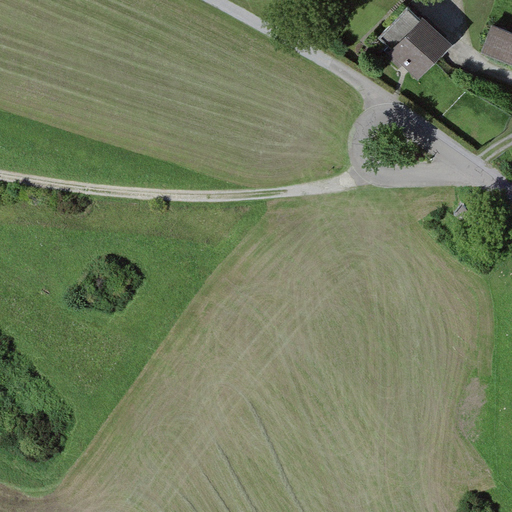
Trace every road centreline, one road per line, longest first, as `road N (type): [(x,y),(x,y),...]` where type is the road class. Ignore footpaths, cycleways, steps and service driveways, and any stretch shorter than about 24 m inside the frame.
road 1 (track): [(368,170),(307,190),(201,197),(0,176)]
road 2 (residential): [(382,118),(364,85),(215,0)]
road 3 (residential): [(382,118),(361,137),(368,170),(443,174),(461,163)]
